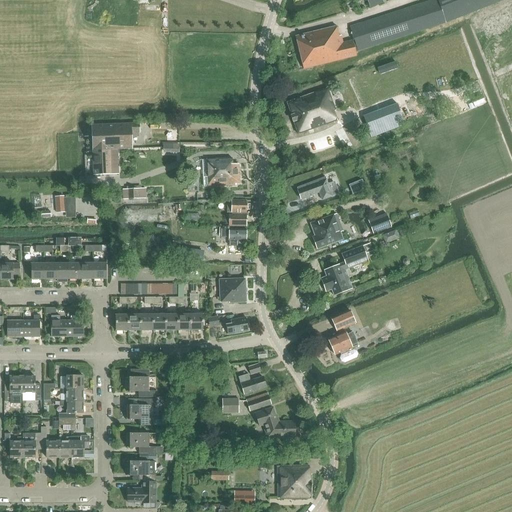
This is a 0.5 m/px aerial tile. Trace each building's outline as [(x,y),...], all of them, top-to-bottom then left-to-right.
[(352,40),(355,51),(445,23),(502,0),(432,0),(349,26),(354,40),(352,40)] [(367,0),(371,9),(384,4),(382,0),(367,0)] [(339,36),(336,25),(295,36),(303,69),(356,55),(355,51),(352,40),(343,43),(341,36),(339,36)] [(286,102),(297,134),(338,120),(335,111),(328,90),(327,88),(286,102)] [(444,101),(447,110),(470,102),(467,93),(444,101)] [(401,106),(407,118),(430,109),(427,102),(421,104),(419,98),(401,106)] [(363,116),(371,137),(404,124),(397,104),(363,116)] [(93,175),(118,174),(117,149),(133,148),(132,132),(140,132),(140,123),(91,125),(93,175)] [(232,158),(207,159),(208,177),(204,177),(205,186),(235,185),(235,182),(240,182),(239,164),(233,164),(232,158)] [(327,184),(325,178),(297,188),(301,200),(319,193),(322,200),(338,194),(334,182),(327,184)] [(362,180),(349,185),(353,194),(365,189),(362,180)] [(123,189),(124,199),(146,198),(146,188),(123,189)] [(56,196),(57,212),(65,211),(64,196),(56,196)] [(231,200),(226,200),(226,212),(231,212),(231,213),(246,213),(246,200),(231,200)] [(312,238),(317,250),(343,240),(337,225),(340,224),(336,214),(310,224),(315,237),(312,238)] [(391,228),(386,214),(368,221),(373,234),(391,228)] [(230,226),(246,226),(246,215),(230,215),(229,226),(230,226)] [(224,226),(224,229),(221,229),(221,237),(229,237),(229,246),(243,246),(243,240),(246,240),(246,229),(230,229),(230,226),(229,226),(224,226)] [(81,238),(68,238),(68,246),(68,252),(70,252),(70,246),(81,246),(81,238)] [(368,261),(366,254),(373,251),(370,244),(341,255),(344,263),(324,270),(326,277),(321,279),(326,292),(331,290),(334,296),(349,291),(341,269),(346,267),(347,269),(368,261)] [(182,248),(180,258),(201,261),(202,251),(182,248)] [(81,257),(74,257),(74,264),(69,264),(69,279),(81,279),(81,264),(81,257)] [(37,261),(37,264),(31,264),(31,280),(44,280),(44,264),(43,261),(37,261)] [(81,264),(81,279),(94,279),(93,263),(81,264)] [(93,263),(94,279),(106,279),(106,263),(93,263)] [(0,264),(0,280),(13,280),(13,274),(19,274),(19,264),(0,264)] [(56,279),(56,264),(44,264),(44,280),(56,279)] [(56,279),(69,279),(69,264),(56,264),(56,279)] [(229,301),(229,303),(246,302),(245,278),(219,279),(220,302),(229,301)] [(153,330),(153,314),(153,311),(148,311),(148,314),(140,314),(140,330),(153,330)] [(340,355),(339,359),(341,362),(344,363),(356,358),(357,354),(356,351),(352,350),(344,332),(343,332),(342,329),(355,324),(349,311),(331,319),(337,332),(337,331),(339,334),(327,339),(330,344),(328,346),(330,349),(332,349),(335,356),(340,353),(340,355)] [(115,330),(128,330),(128,314),(115,314),(115,330)] [(128,314),(128,330),(140,330),(140,314),(128,314)] [(153,314),(153,330),(165,330),(165,314),(153,314)] [(165,314),(165,330),(178,330),(178,314),(165,314)] [(178,314),(178,330),(190,330),(190,314),(178,314)] [(190,314),(190,330),(203,329),(203,314),(190,314)] [(39,315),(33,315),(33,320),(23,321),(23,336),(39,336),(39,315)] [(60,315),(51,315),(51,336),(67,336),(67,320),(60,320),(60,315)] [(78,315),(78,320),(67,320),(67,336),(83,336),(83,320),(82,320),(82,315),(78,315)] [(208,318),(209,325),(219,323),(218,316),(208,318)] [(248,331),(246,318),(226,321),(228,334),(248,331)] [(7,336),(23,336),(23,321),(7,321),(7,336)] [(248,367),(251,375),(261,372),(258,364),(248,367)] [(131,377),(128,377),(128,392),(140,392),(140,398),(155,397),(155,390),(148,391),(147,377),(149,377),(149,369),(131,369),(131,377)] [(239,377),(245,396),(253,393),(252,392),(266,387),(263,377),(250,381),(248,374),(239,377)] [(9,384),(4,384),(4,400),(10,400),(10,392),(22,392),(22,376),(9,376),(9,384)] [(35,383),(35,376),(22,376),(22,392),(34,392),(34,400),(40,400),(40,383),(35,383)] [(67,388),(80,388),(84,388),(84,376),(67,376),(67,388)] [(55,384),(44,384),(44,395),(51,395),(51,388),(55,388),(55,384)] [(84,388),(80,388),(67,388),(67,401),(84,401),(84,388)] [(271,404),(268,393),(246,400),(250,411),(271,404)] [(140,399),(140,405),(129,405),(129,419),(141,419),(141,425),(164,425),(163,419),(148,419),(148,405),(157,405),(157,399),(140,399)] [(223,399),(223,411),(239,411),(239,399),(223,399)] [(64,419),(76,419),(76,413),(84,413),(84,401),(67,401),(67,413),(59,413),(59,419),(64,419)] [(255,413),(259,425),(265,423),(268,435),(277,435),(277,437),(294,437),(294,422),(278,422),(277,418),(276,419),(273,408),(255,413)] [(64,425),(71,425),(71,430),(76,430),(76,419),(64,419),(64,425)] [(10,433),(4,433),(5,450),(10,450),(10,458),(23,458),(23,441),(10,441),(10,433)] [(35,458),(35,449),(41,449),(41,433),(35,433),(35,441),(23,441),(23,458),(35,458)] [(46,449),(46,457),(59,457),(59,441),(47,441),(47,433),(41,433),(41,449),(46,449)] [(141,453),(156,453),(156,447),(148,447),(148,433),(129,433),(129,447),(141,447),(141,453)] [(66,436),(66,441),(59,441),(59,457),(71,457),(71,441),(71,436),(66,436)] [(89,447),(88,436),(78,436),(78,441),(71,441),(71,457),(84,457),(84,447),(89,447)] [(148,461),(129,461),(129,476),(141,476),(141,481),(156,482),(156,477),(156,475),(148,475),(148,461)] [(278,467),(279,498),(311,497),(310,475),(309,475),(309,466),(278,467)] [(211,480),(228,480),(229,471),(211,471),(211,480)] [(143,489),(128,489),(128,503),(156,503),(156,482),(143,482),(143,489)] [(234,503),(254,504),(254,495),(235,494),(234,503)]
